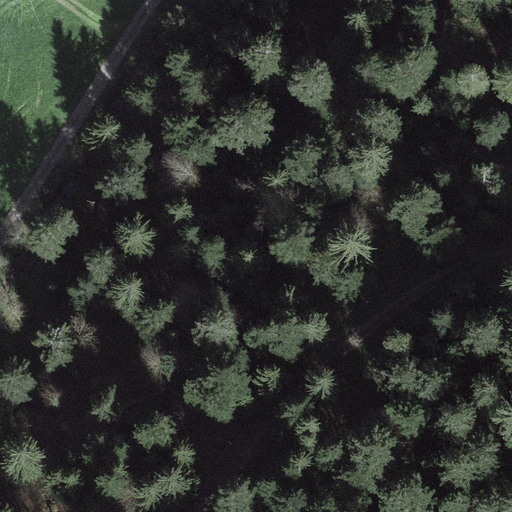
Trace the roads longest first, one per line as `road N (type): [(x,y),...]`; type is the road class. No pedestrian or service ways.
road 1 (track): [(196,511),(397,305),(511,248)]
road 2 (track): [(0,231),(141,0)]
